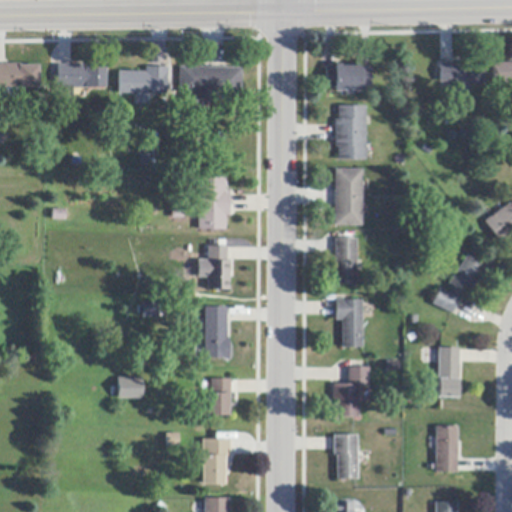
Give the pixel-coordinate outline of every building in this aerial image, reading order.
[(438,65),(440,65),(452,64),(482,63),(483,85),(469,86),(469,93),(452,94),(452,82),(439,83),(438,65)] [(492,64),(511,63),(511,83),(492,84),(492,64)] [(0,65),(5,65),(19,65),(19,66),(38,66),(38,88),(0,88),(0,65)] [(361,65),(361,67),(368,67),(370,67),(370,88),(361,88),(361,92),(354,92),(354,91),(340,91),(340,92),(333,92),(333,88),(324,88),(324,67),(333,67),(333,65),(340,65),(340,67),(354,67),(354,65),(361,65)] [(70,66),(87,66),(87,68),(105,69),(105,88),(85,88),(85,89),(72,89),(72,96),(72,100),(58,100),(58,87),(57,87),(57,86),(57,66),(70,66)] [(151,68),(167,68),(166,76),(165,76),(165,95),(117,94),(117,72),(145,72),(145,68),(151,68)] [(202,68),(222,68),(240,69),(240,95),(213,95),(213,100),(209,99),(195,99),(194,99),(194,94),(178,94),(178,68),(202,68)] [(364,107),(364,118),(364,126),(364,142),(364,151),(364,161),(337,161),(337,148),(334,148),(334,142),(334,127),(334,120),(337,120),(337,107),(364,107)] [(140,167),(139,155),(149,155),(149,167),(140,167)] [(361,171),(361,182),(361,190),(360,226),(334,226),(334,205),(334,191),(334,171),(361,171)] [(228,196),(228,212),(228,217),(225,217),(225,231),(197,231),(197,220),(197,206),(197,202),(197,188),(197,178),(225,178),(225,191),(228,191),(228,196)] [(511,233),(498,243),(483,222),(511,200),(511,233)] [(52,210),(64,211),(64,221),(52,220),(52,210)] [(355,261),(355,271),(355,285),(333,285),(333,254),(333,242),(333,240),(355,240),(355,261)] [(213,247),(226,248),(226,260),(226,262),(229,262),(228,291),(206,290),(207,277),(198,276),(199,263),(207,263),(207,247),(213,247)] [(448,283),(455,271),(465,255),(484,268),(474,284),(476,286),(468,298),(447,284),(448,283)] [(458,298),(451,314),(451,315),(430,305),(438,289),(458,298)] [(351,302),(360,301),(361,303),(361,318),(361,348),(341,348),(340,321),(334,321),(334,315),(334,300),(343,300),(343,302),(351,302)] [(142,304),(159,304),(159,319),(142,318),(142,314),(137,314),(137,307),(142,307),(142,304)] [(226,310),(226,322),(226,338),(228,338),(229,361),(223,361),(223,359),(204,360),(204,358),(204,321),(204,308),(226,308),(226,310)] [(457,351),(457,363),(457,380),(458,380),(457,399),(437,399),(437,397),(437,384),(437,381),(436,381),(437,349),(457,349),(457,351)] [(398,372),(385,372),(385,362),(398,362),(398,372)] [(363,368),(368,368),(368,387),(358,387),(357,418),(334,418),(335,401),(332,401),(332,385),(347,385),(347,381),(347,368),(363,368)] [(139,377),(139,397),(115,397),(115,377),(139,377)] [(229,380),(229,382),(229,393),(229,417),(198,416),(198,404),(206,404),(206,395),(210,395),(210,380),(229,380)] [(456,428),(456,460),(456,472),(456,473),(434,473),(435,428),(456,428)] [(165,434),(178,434),(178,447),(165,447),(165,434)] [(356,452),(357,464),(357,480),(336,480),(336,456),(333,456),(333,450),(333,439),(333,436),(356,436),(356,452)] [(212,441),(229,441),(229,455),(229,458),(224,458),(224,485),(201,485),(201,440),(212,441)] [(228,511),(203,511),(203,499),(228,500),(228,511)] [(351,511),(352,501),(330,502),(329,511),(351,511)] [(432,511),(455,511),(455,502),(433,502),(432,511)]
